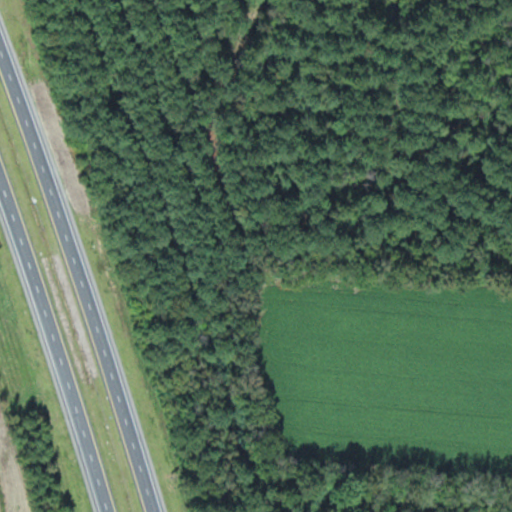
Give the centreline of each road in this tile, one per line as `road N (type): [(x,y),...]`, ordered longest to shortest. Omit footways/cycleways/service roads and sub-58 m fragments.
road 1 (motorway): [(156,511),(93,307),(0,59)]
road 2 (motorway): [(0,176),(111,511)]
